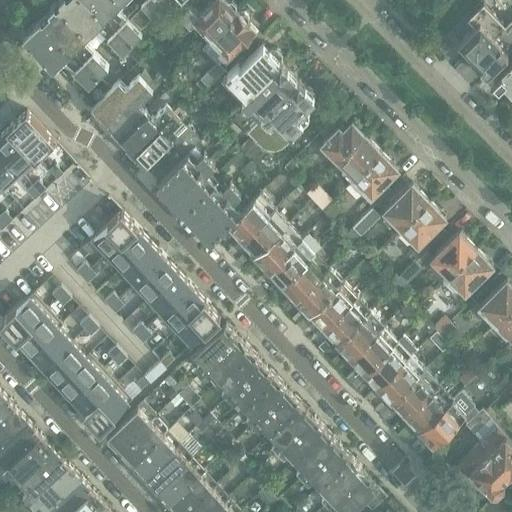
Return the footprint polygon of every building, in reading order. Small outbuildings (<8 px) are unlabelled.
[(41,16),(100,76),(109,67),(81,39),(88,32),(57,0),(41,16)] [(91,0),(57,0),(88,32),(96,24),(123,51),(132,42),(91,0)] [(91,0),(132,42),(145,55),(155,45),(115,5),(119,0),(91,0)] [(137,0),(155,18),(165,8),(157,0),(137,0)] [(193,23),(209,38),(239,9),(237,7),(237,3),(233,0),(211,0),(199,12),(191,3),(180,13),(181,14),(174,21),(185,31),(193,23)] [(481,64),(488,71),(511,47),(511,18),(505,25),(484,3),(467,19),(475,27),(460,41),(482,63),(481,64)] [(239,9),(209,38),(227,57),(257,28),(249,20),(249,16),(245,11),(241,11),(239,9)] [(100,76),(41,16),(28,29),(28,39),(58,70),(67,62),(90,86),(100,76)] [(222,79),(242,100),(282,60),(281,59),(282,54),(282,53),(277,48),(277,49),(271,48),(270,50),(264,43),(241,66),(238,63),(222,79)] [(493,78),(511,95),(511,93),(511,59),(498,74),(493,78)] [(282,60),(242,100),(231,111),(238,117),(249,128),(300,78),(299,78),(298,79),(295,72),(288,68),(289,67),(282,60)] [(202,79),(209,86),(225,69),(218,62),(202,79)] [(100,115),(105,121),(151,77),(144,70),(127,86),(120,80),(98,102),(93,107),(100,115)] [(158,85),(151,77),(105,121),(119,135),(147,109),(141,102),(158,85)] [(300,78),(249,128),(247,132),(264,148),(269,149),(273,149),(277,149),(281,147),(285,144),(303,126),(304,121),(310,113),(307,105),(315,96),(314,95),(313,92),(310,88),(307,88),(306,86),(306,85),(300,78)] [(147,109),(119,135),(127,144),(132,151),(174,111),(167,103),(154,115),(147,109)] [(27,109),(9,125),(36,154),(54,137),(27,109)] [(174,111),(132,151),(139,157),(140,157),(147,165),(188,126),(179,118),(180,118),(174,111)] [(336,162),(338,160),(365,133),(352,121),(344,130),(340,126),(323,142),(328,148),(325,151),(336,162)] [(0,148),(20,169),(36,154),(9,125),(0,133),(0,148)] [(188,126),(147,165),(160,180),(167,173),(191,151),(202,140),(188,126)] [(341,168),(352,179),(381,150),(365,133),(338,160),(344,165),(341,168)] [(0,148),(0,181),(3,185),(20,169),(0,148)] [(381,150),(352,179),(363,190),(365,188),(370,193),(379,202),(391,190),(384,183),(399,168),(381,150)] [(160,180),(173,194),(211,158),(205,152),(198,159),(191,151),(167,173),(160,180)] [(69,166),(74,161),(67,153),(61,159),(69,166)] [(211,158),(173,194),(186,208),(217,179),(209,170),(216,164),(211,158)] [(34,184),(41,192),(47,187),(40,179),(34,184)] [(186,208),(199,222),(237,187),(232,181),(225,187),(217,179),(186,208)] [(309,191),(325,205),(334,195),(319,181),(309,191)] [(390,216),(401,227),(429,199),(412,183),(408,186),(386,209),(392,215),(390,216)] [(35,197),(41,192),(34,184),(28,190),(35,197)] [(237,187),(199,222),(213,237),(228,222),(244,207),(236,199),(242,193),(237,187)] [(244,207),(228,222),(243,238),(276,206),(262,191),(244,207)] [(429,199),(401,227),(410,237),(412,236),(416,241),(419,243),(408,254),(414,260),(445,230),(439,223),(446,216),(429,199)] [(255,252),(255,253),(290,221),(276,206),(243,238),(255,252)] [(354,227),(361,235),(381,216),(374,208),(354,227)] [(8,223),(13,218),(6,210),(1,216),(8,223)] [(108,253),(137,226),(122,210),(93,237),(108,253)] [(255,253),(269,268),(304,236),(290,221),(255,253)] [(137,226),(108,253),(122,267),(151,241),(137,226)] [(437,265),(448,275),(476,247),(460,231),(433,258),(439,263),(437,265)] [(304,236),(269,268),(283,282),(317,251),(304,236)] [(151,241),(122,267),(136,282),(165,255),(151,241)] [(476,247),(448,275),(450,276),(442,284),(452,293),(458,299),(493,265),(476,247)] [(283,282),(297,297),(331,265),(317,251),(283,282)] [(150,297),(179,270),(165,255),(136,282),(150,297)] [(399,278),(406,285),(423,268),(416,261),(399,278)] [(83,276),(90,269),(85,264),(77,271),(83,276)] [(331,265),(297,297),(310,312),(311,311),(312,311),(345,280),(331,265)] [(90,269),(83,276),(88,282),(96,275),(90,269)] [(150,297),(164,312),(192,285),(179,270),(150,297)] [(484,312),(495,324),(511,306),(511,282),(508,278),(480,305),(486,311),(484,312)] [(312,311),(325,325),(357,294),(345,280),(312,311)] [(67,291),(62,285),(54,292),(60,298),(67,291)] [(192,285),(164,312),(178,327),(206,300),(192,285)] [(60,298),(65,304),(73,297),(67,291),(60,298)] [(118,299),(113,293),(105,300),(111,306),(118,299)] [(357,294),(325,325),(338,339),(371,308),(357,294)] [(3,321),(18,337),(46,310),(32,295),(3,321)] [(116,312),(124,305),(118,299),(111,306),(116,312)] [(206,300),(178,327),(193,343),(221,316),(206,300)] [(508,332),(511,336),(511,306),(495,324),(505,335),(508,332)] [(338,340),(351,355),(385,323),(371,308),(338,339),(338,340)] [(60,325),(46,310),(18,337),(32,352),(60,325)] [(90,315),(82,322),(88,328),(95,321),(90,315)] [(88,328),(93,333),(100,326),(95,321),(88,328)] [(440,331),(447,338),(458,328),(451,321),(440,331)] [(197,362),(203,369),(239,335),(227,322),(197,350),(203,357),(197,362)] [(138,336),(146,329),(141,323),(133,330),(138,336)] [(385,323),(351,355),(365,369),(398,338),(385,323)] [(60,325),(32,352),(46,367),(74,340),(60,325)] [(138,336),(144,342),(151,334),(146,329),(138,336)] [(403,333),(398,338),(365,369),(378,384),(412,353),(417,348),(403,333)] [(215,370),(221,377),(252,348),(239,335),(203,369),(209,375),(215,370)] [(74,340),(46,367),(60,382),(88,355),(74,340)] [(118,345),(110,352),(115,357),(123,350),(118,345)] [(252,348),(221,377),(228,384),(222,389),(228,395),(264,362),(252,348)] [(128,356),(123,350),(115,357),(121,363),(128,356)] [(161,359),(167,367),(175,359),(168,352),(161,359)] [(412,353),(378,384),(392,399),(426,368),(412,353)] [(102,370),(88,355),(60,382),(74,397),(102,370)] [(239,396),(246,404),(276,375),(264,362),(228,395),(233,401),(239,396)] [(393,399),(406,413),(439,382),(426,368),(392,399),(393,400),(393,399)] [(102,370),(74,397),(87,412),(116,385),(102,370)] [(145,374),(138,381),(144,388),(152,381),(145,374)] [(276,375),(246,404),(252,411),(247,415),(253,422),(289,388),(276,375)] [(492,388),(494,391),(500,397),(511,385),(511,381),(507,376),(492,388)] [(406,413),(420,427),(453,397),(439,382),(406,413)] [(87,412),(102,427),(131,401),(116,385),(87,412)] [(264,423),(271,431),(302,402),(289,388),(253,422),(258,428),(264,423)] [(1,390),(0,391),(0,417),(15,404),(9,398),(1,390)] [(500,397),(494,391),(480,404),(486,411),(500,397)] [(171,399),(177,406),(184,399),(178,393),(171,399)] [(453,397),(420,427),(419,428),(434,443),(467,412),(460,404),(453,397)] [(511,397),(500,409),(511,421),(511,397)] [(120,447),(154,415),(157,412),(145,399),(139,404),(107,433),(120,447)] [(314,415),(302,402),(271,431),(277,438),(272,443),(278,449),(314,415)] [(0,443),(27,418),(15,404),(0,417),(0,443)] [(511,437),(499,423),(482,407),(466,423),(482,440),(463,458),(458,462),(468,473),(472,468),(494,490),(499,491),(505,485),(505,480),(504,478),(511,471),(511,472),(511,437)] [(189,416),(197,425),(203,419),(195,411),(189,416)] [(159,415),(154,415),(120,447),(132,460),(163,431),(168,427),(168,424),(159,415)] [(289,450),(296,458),(327,429),(314,415),(278,449),(283,455),(289,450)] [(27,418),(0,443),(0,451),(3,455),(0,457),(0,467),(1,468),(41,431),(35,425),(27,418)] [(203,419),(197,425),(205,433),(210,427),(203,419)] [(297,470),(302,476),(339,441),(327,429),(296,458),(302,465),(297,470)] [(14,466),(21,474),(53,445),(41,431),(1,468),(6,474),(14,466)] [(176,445),(163,431),(132,460),(145,474),(176,445)] [(339,441),(302,476),(308,482),(313,477),(320,484),(352,455),(339,441)] [(23,492),(29,499),(69,462),(63,456),(53,445),(21,474),(31,485),(23,492)] [(145,474),(157,487),(188,458),(176,445),(145,474)] [(352,455),(320,484),(327,491),(322,497),(327,502),(364,468),(352,455)] [(188,458),(157,487),(170,500),(201,471),(188,458)] [(42,497),(50,505),(81,475),(75,470),(76,469),(69,462),(29,499),(34,504),(42,497)] [(337,511),(350,511),(354,509),(365,498),(380,485),(364,468),(327,502),(321,508),(325,511),(331,511),(335,509),(337,511)] [(170,500),(180,511),(184,511),(214,485),(201,471),(170,500)] [(81,475),(50,505),(56,511),(55,511),(66,511),(93,488),(82,476),(81,475)] [(184,511),(210,511),(226,498),(214,485),(184,511)] [(380,485),(365,498),(374,509),(389,495),(380,485)] [(259,494),(270,506),(277,499),(266,487),(259,494)] [(93,488),(66,511),(91,511),(104,500),(93,488)] [(0,502),(0,506),(5,511),(14,511),(18,509),(6,497),(0,502)] [(226,498),(210,511),(237,511),(238,511),(226,498)] [(114,511),(115,511),(104,500),(91,511),(114,511)]
